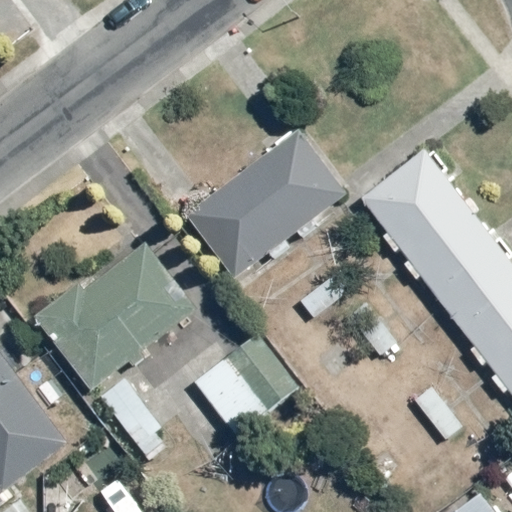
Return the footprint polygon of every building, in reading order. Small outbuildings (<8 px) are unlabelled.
[(346,198),(297,134),(186,219),(235,283),(346,198)] [(487,231),(450,183),(455,178),(431,148),(423,154),(359,204),(511,400),(511,246),(495,225),(487,231)] [(39,328),(93,394),(149,461),(173,441),(116,374),(184,318),(201,304),(146,238),(39,328)] [(300,389),(260,335),(196,383),(235,437),(300,389)] [(69,443),(0,354),(0,493),(2,496),(69,443)] [(492,511),(479,494),(455,511),(492,511)]
